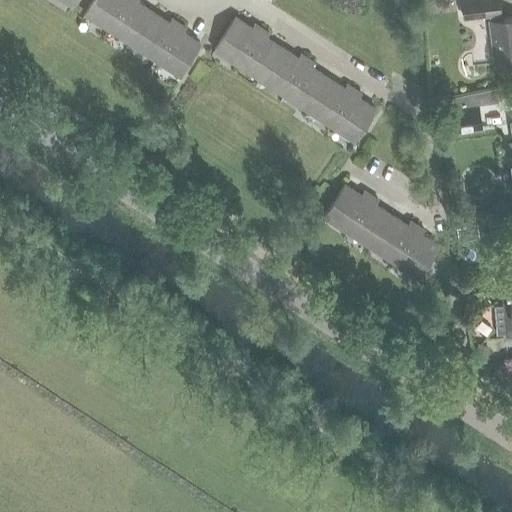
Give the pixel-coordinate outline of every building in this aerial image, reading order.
[(108,29),(127,0),(93,0),(85,14),(108,29)] [(138,0),(127,0),(108,29),(131,45),(152,12),(137,2),(138,0)] [(461,0),(464,19),(489,15),(495,65),(511,62),(511,18),(501,20),(498,0),(461,0)] [(168,23),(152,12),(131,45),(155,60),(178,24),(171,19),(168,23)] [(214,49),(237,65),(261,29),(254,24),(251,28),(235,17),(214,49)] [(185,28),(178,24),(155,60),(178,75),(199,43),(183,32),(185,28)] [(268,34),(261,29),(237,65),(261,80),(282,48),(266,38),(268,34)] [(297,58),(282,48),(261,80),(284,95),(307,59),(300,54),(297,58)] [(403,72),(401,51),(389,53),(391,73),(403,72)] [(315,64),(307,59),(284,95),(307,110),(328,78),(312,68),(315,64)] [(343,88),(328,78),(307,110),(330,125),(353,89),(346,84),(343,88)] [(361,94),(353,89),(330,125),(354,141),(375,109),(358,98),(361,94)] [(478,107),(445,112),(449,135),(482,129),(478,107)] [(465,195),(462,178),(447,181),(450,198),(465,195)] [(347,232),(370,196),(363,191),(361,195),(344,184),(323,216),(347,232)] [(378,201),(370,196),(347,232),(370,247),(391,215),(375,204),(378,201)] [(407,225),(391,215),(370,247),(393,262),(417,226),(409,221),(407,225)] [(456,227),(458,240),(478,237),(476,224),(456,227)] [(424,231),(417,226),(393,262),(417,277),(438,245),(421,235),(424,231)] [(494,237),(494,252),(504,251),(504,237),(494,237)] [(511,319),(511,256),(497,258),(499,290),(506,289),(506,292),(509,292),(511,320),(511,319)] [(473,359),(486,362),(489,350),(476,347),(473,359)]
